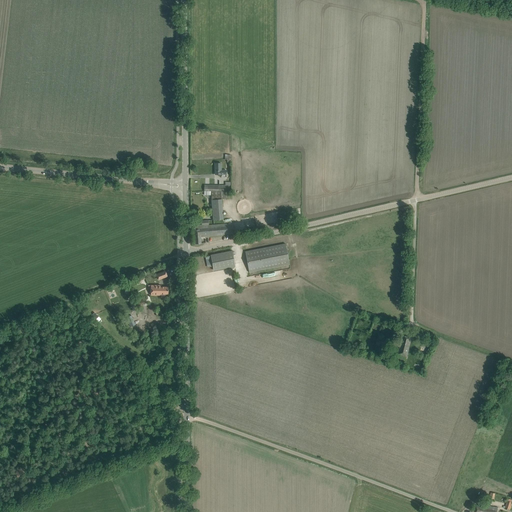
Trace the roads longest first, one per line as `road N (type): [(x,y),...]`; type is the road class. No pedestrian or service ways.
road 1 (unclassified): [(185,251),(511,177)]
road 2 (unclassified): [(453,511),(186,415)]
road 3 (track): [(422,0),(414,200)]
road 4 (tertiary): [(0,167),(185,185)]
road 5 (tertiary): [(185,185),(183,0)]
road 6 (tertiary): [(186,415),(185,251)]
